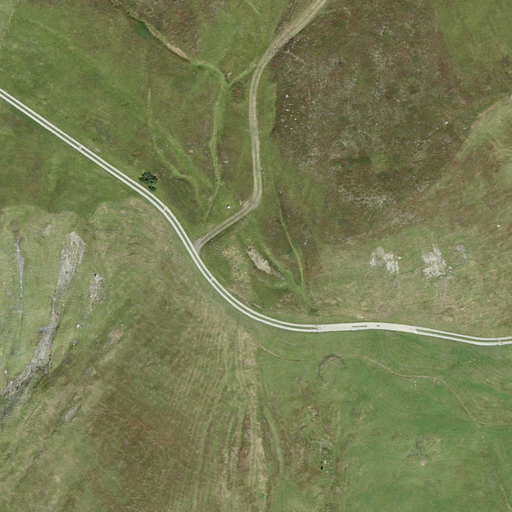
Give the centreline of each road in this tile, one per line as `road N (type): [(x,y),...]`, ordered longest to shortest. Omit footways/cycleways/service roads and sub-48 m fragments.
road 1 (track): [(0,93),(154,199),(213,282),(252,314),(307,328),(511,339)]
road 2 (track): [(190,249),(257,199),(258,75),(323,0)]
